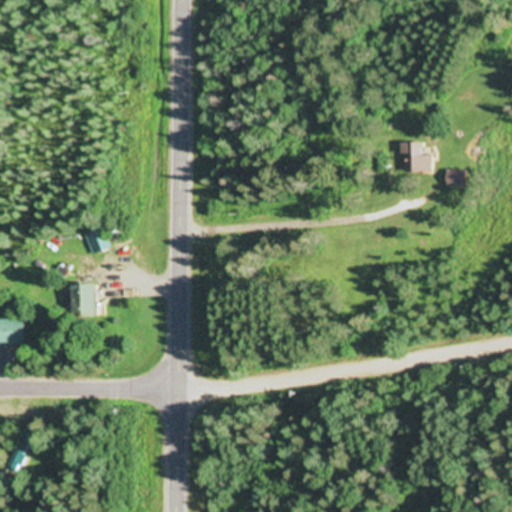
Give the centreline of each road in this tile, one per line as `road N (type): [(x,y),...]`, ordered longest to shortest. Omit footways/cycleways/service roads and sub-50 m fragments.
road 1 (secondary): [(177,396),(183,0)]
road 2 (residential): [(177,396),(511,346)]
road 3 (residential): [(177,396),(0,391)]
